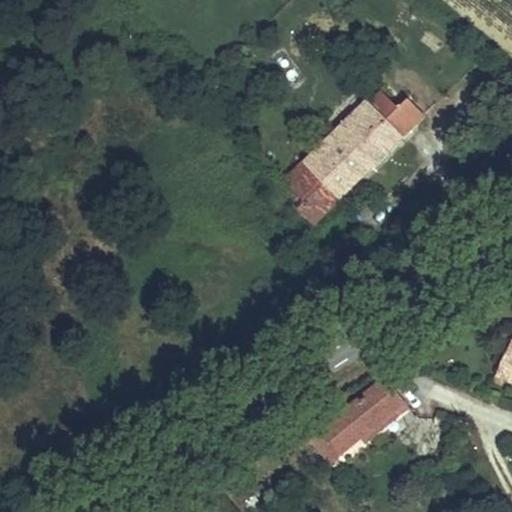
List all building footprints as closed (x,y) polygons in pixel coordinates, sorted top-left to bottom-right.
[(387,125),(367,104),(289,183),(305,199),(298,206),(317,226),(416,126),(402,111),(387,125)] [(262,188),(239,211),(285,258),(317,226),(298,206),(305,199),(289,183),(272,200),(262,188)] [(371,215),(376,209),(370,203),(364,209),(371,215)] [(506,391),(511,381),(511,353),(496,386),(506,391)] [(328,467),(356,443),(405,404),(388,384),(310,445),(328,467)] [(412,414),(405,404),(356,443),(364,453),(412,414)]
